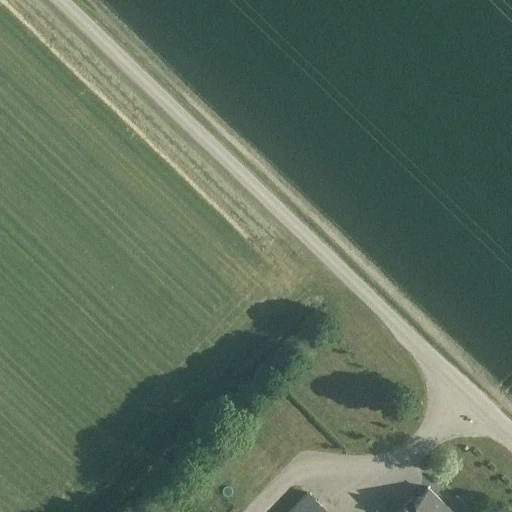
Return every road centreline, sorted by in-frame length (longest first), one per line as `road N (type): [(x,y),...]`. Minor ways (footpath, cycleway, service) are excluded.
road 1 (unclassified): [(511,432),(63,0)]
road 2 (track): [(259,511),(299,470),(392,462),(426,440),(470,392)]
